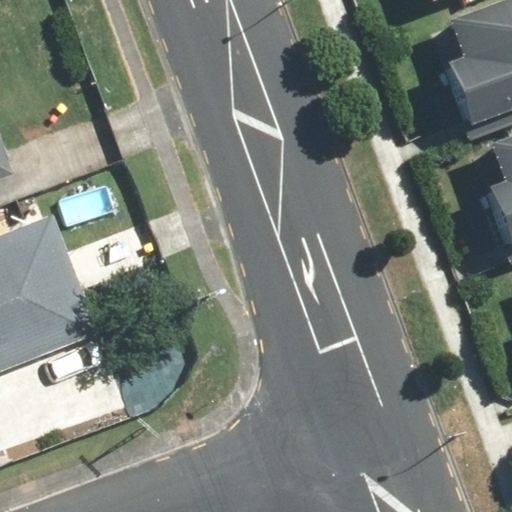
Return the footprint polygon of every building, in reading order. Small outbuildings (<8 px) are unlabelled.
[(417,0),(421,11),(451,0),(417,0)] [(511,3),(440,33),(452,64),(434,71),(462,140),(511,119),(511,3)] [(480,197),(502,258),(511,254),(511,142),(481,154),(495,192),(480,197)] [(0,184),(12,180),(0,147),(0,184)] [(0,380),(99,347),(55,217),(0,236),(0,380)]
